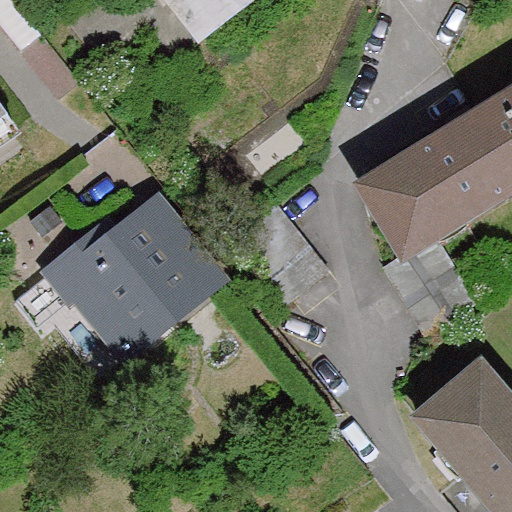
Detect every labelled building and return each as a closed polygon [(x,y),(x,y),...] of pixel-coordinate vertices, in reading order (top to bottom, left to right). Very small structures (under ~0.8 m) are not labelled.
[(254,0),(161,0),(196,45),(254,0)] [(386,276),(428,339),(474,309),(432,246),(511,193),(511,84),(355,187),(405,263),(386,276)] [(0,163),(21,149),(0,120),(0,163)] [(104,224),(42,272),(119,371),(232,284),(162,194),(111,233),(104,224)] [(285,319),(333,280),(281,217),(233,256),(285,319)] [(492,511),(511,511),(511,408),(466,354),(402,408),(492,511)]
